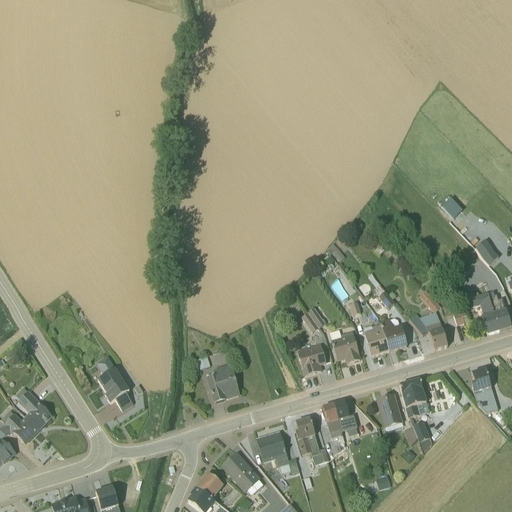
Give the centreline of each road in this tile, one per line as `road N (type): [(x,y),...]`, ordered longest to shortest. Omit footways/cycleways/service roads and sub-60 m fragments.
road 1 (residential): [(511,341),(189,437)]
road 2 (tertiary): [(98,452),(93,431),(0,285)]
